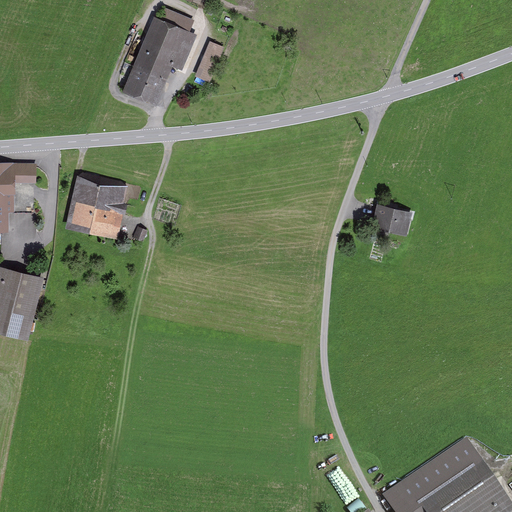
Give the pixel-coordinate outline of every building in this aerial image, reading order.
[(153,13),(122,90),(155,104),(172,65),(182,69),(197,31),(153,13)] [(37,160),(0,160),(0,228),(12,228),(11,197),(20,197),(20,184),(38,183),(37,160)] [(129,187),(81,177),(71,224),(119,235),(129,187)] [(410,213),(379,206),(375,225),(406,232),(410,213)] [(148,230),(137,226),(133,237),(143,241),(148,230)] [(0,331),(28,338),(43,278),(0,267),(0,331)] [(511,511),(511,502),(471,440),(396,490),(410,511),(511,511)] [(358,500),(346,508),(348,511),(355,511),(363,507),(358,500)]
